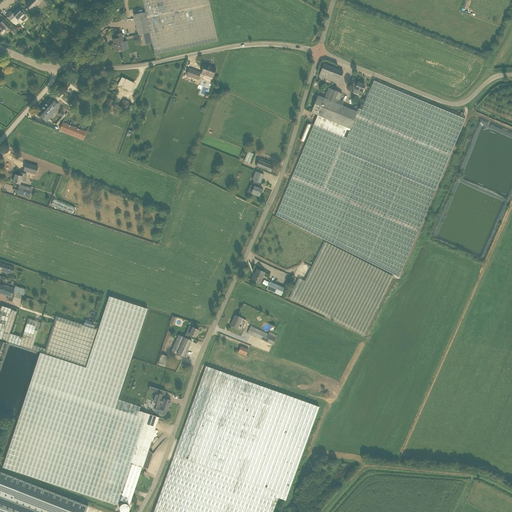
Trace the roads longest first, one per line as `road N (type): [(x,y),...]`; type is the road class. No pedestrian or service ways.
road 1 (unclassified): [(138,511),(279,180),(318,52)]
road 2 (track): [(203,358),(331,407),(313,452),(480,471),(511,487)]
road 3 (unclassified): [(66,64),(125,67),(266,44),(318,52)]
road 4 (unclassified): [(511,75),(451,104),(318,52)]
